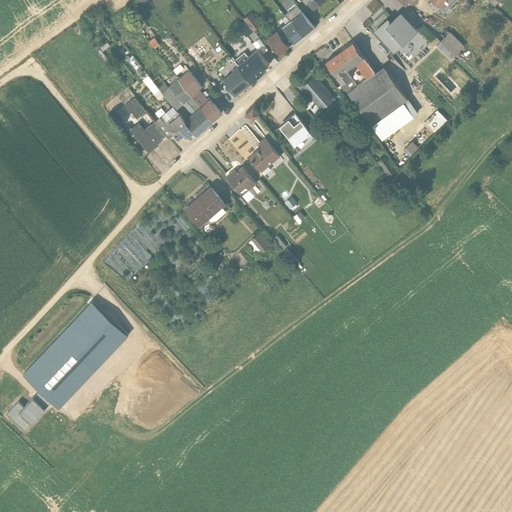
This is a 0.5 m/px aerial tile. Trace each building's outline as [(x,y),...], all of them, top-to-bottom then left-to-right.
[(299,0),(295,0),(287,7),(292,13),(294,11),(305,26),(315,19),(299,0)] [(262,17),(252,5),(245,11),(247,13),(255,23),(262,17)] [(389,11),(377,23),(396,43),(418,23),(402,5),(392,14),(389,11)] [(305,26),(294,11),(279,23),(291,38),(305,26)] [(247,13),(239,18),(248,29),(255,23),(247,13)] [(291,38),(278,22),(268,30),(280,46),(285,42),(290,38),(291,38)] [(465,38),(450,24),(442,33),(456,47),(465,38)] [(327,53),(373,117),(408,91),(385,58),(377,64),(355,34),(327,53)] [(456,47),(442,34),(438,39),(452,52),(456,47)] [(175,56),(160,37),(156,40),(170,60),(175,56)] [(197,46),(191,40),(186,44),(192,51),(197,46)] [(246,44),(235,53),(239,58),(253,74),(264,66),(262,63),(270,57),(259,42),(250,49),(246,44)] [(224,72),(236,87),(253,74),(239,58),(233,63),(234,64),(224,72)] [(214,113),(223,105),(211,91),(210,92),(201,81),(204,78),(190,62),(179,71),(214,113)] [(198,127),(214,113),(175,66),(171,69),(175,74),(170,78),(160,67),(154,72),(166,87),(178,101),(184,96),(193,106),(187,111),(198,127)] [(154,72),(150,67),(144,72),(160,92),(166,87),(154,72)] [(311,99),(317,106),(336,90),(315,67),(302,79),(311,90),(304,96),(309,101),(311,99)] [(136,89),(126,98),(132,105),(133,104),(138,110),(148,103),(136,89)] [(419,105),(408,91),(373,117),(383,132),(419,105)] [(261,105),(255,98),(247,105),(253,112),(261,105)] [(175,99),(157,113),(170,130),(176,126),(179,130),(186,125),(189,128),(195,123),(187,112),(175,99)] [(448,112),(438,102),(425,114),(435,125),(448,112)] [(291,111),(282,119),(296,136),(312,123),(302,111),(295,116),(291,111)] [(141,113),(132,121),(151,144),(155,141),(155,140),(160,136),(158,133),(167,126),(156,113),(146,120),(141,113)] [(281,148),(266,130),(260,135),(263,138),(251,149),(266,166),(273,161),(270,157),(281,148)] [(420,139),(418,136),(398,154),(401,157),(420,139)] [(400,145),(395,138),(389,142),(394,151),(400,147),(399,146),(400,145)] [(378,154),(389,168),(396,163),(386,148),(378,154)] [(244,158),(238,163),(236,161),(228,168),(249,193),(255,188),(250,181),(258,175),(244,158)] [(188,203),(201,218),(211,210),(212,212),(218,211),(227,203),(224,199),(227,196),(212,179),(200,189),(202,191),(188,203)] [(298,195),(293,188),(286,194),(291,200),(298,195)] [(272,236),(261,224),(249,235),(259,247),(272,236)] [(279,227),(274,231),(284,242),(288,238),(279,227)] [(130,326),(94,291),(24,364),(41,381),(53,392),(61,399),(130,326)] [(41,381),(26,397),(20,392),(8,404),(14,409),(13,409),(26,421),(53,392),(41,381)]
